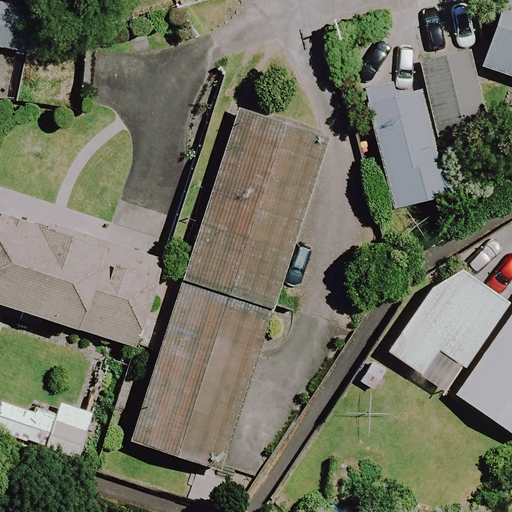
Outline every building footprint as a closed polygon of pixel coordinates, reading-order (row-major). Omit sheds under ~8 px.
[(0,0),(0,54),(82,64),(89,6),(63,0),(0,0)] [(511,0),(503,0),(480,69),(511,80),(511,0)] [(486,132),(467,56),(410,70),(416,91),(365,103),(392,212),(456,196),(443,142),(486,132)] [(322,141),(241,115),(134,445),(215,471),(289,243),(322,141)] [(111,229),(3,195),(0,204),(0,310),(132,352),(172,225),(118,208),(111,229)] [(504,309),(451,270),(388,355),(419,378),(438,351),(461,368),(504,309)] [(511,318),(456,399),(511,438),(511,318)] [(91,416),(58,405),(54,420),(3,405),(0,415),(0,436),(77,461),(91,416)]
